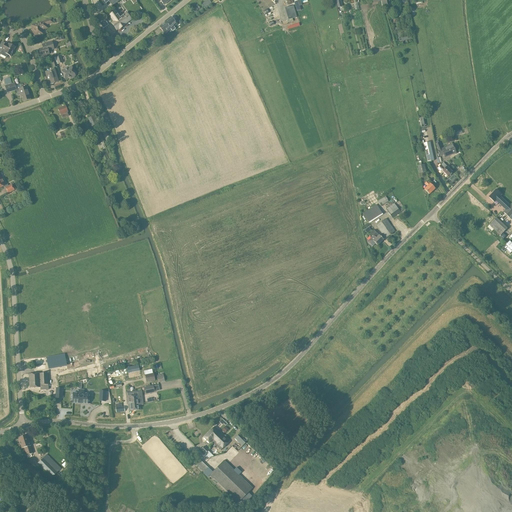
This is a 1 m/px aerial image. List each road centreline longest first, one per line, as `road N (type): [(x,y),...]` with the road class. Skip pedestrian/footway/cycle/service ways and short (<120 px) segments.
road 1 (unclassified): [(22,424),(172,421),(266,384),(511,134)]
road 2 (unclassified): [(22,424),(11,274),(0,240)]
